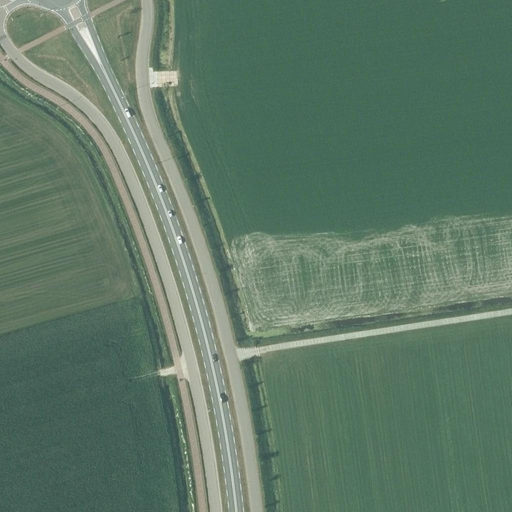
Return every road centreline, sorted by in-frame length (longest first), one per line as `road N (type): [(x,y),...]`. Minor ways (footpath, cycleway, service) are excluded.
road 1 (tertiary): [(0,35),(30,70),(94,116),(125,167),(185,343),(214,511)]
road 2 (unclassified): [(257,511),(216,294),(145,103),(146,0)]
road 3 (primary): [(236,511),(190,282),(108,80)]
